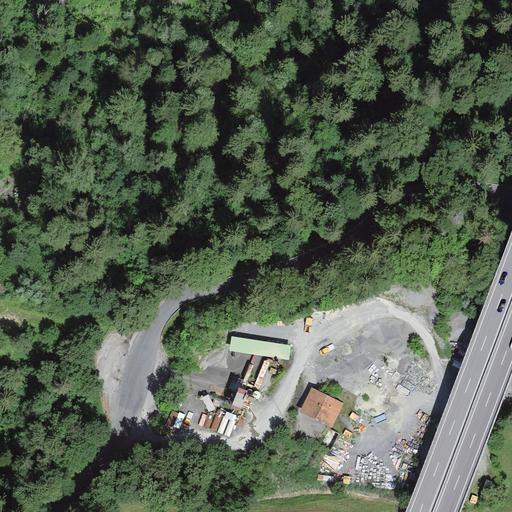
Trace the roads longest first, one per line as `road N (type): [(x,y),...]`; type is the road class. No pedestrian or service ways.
road 1 (tertiary): [(60,511),(122,423),(157,316),(172,299),(325,254),(413,194),(475,188),(511,195)]
road 2 (motorway): [(511,266),(419,511)]
road 3 (motorway): [(444,511),(511,334)]
